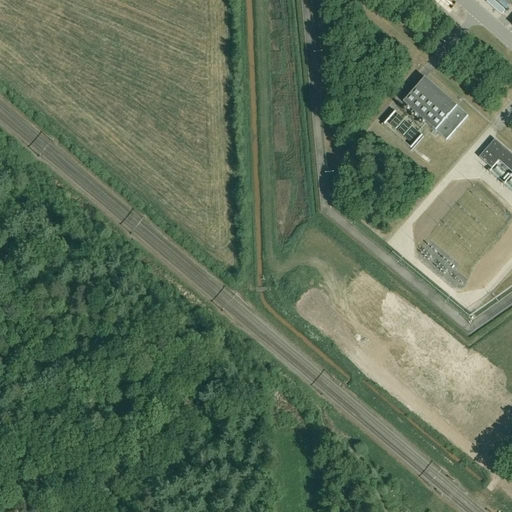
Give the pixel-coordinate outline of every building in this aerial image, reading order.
[(435,0),(453,15),(461,5),(454,0),(435,0)] [(504,15),(508,11),(499,2),(494,7),(504,15)] [(488,45),(508,62),(511,56),(511,50),(496,36),(488,45)] [(468,116),(426,79),(404,103),(447,141),(468,116)] [(399,111),(386,125),(414,149),(426,135),(399,111)] [(511,172),(511,154),(495,140),(479,158),(492,169),(499,162),(511,172)]
